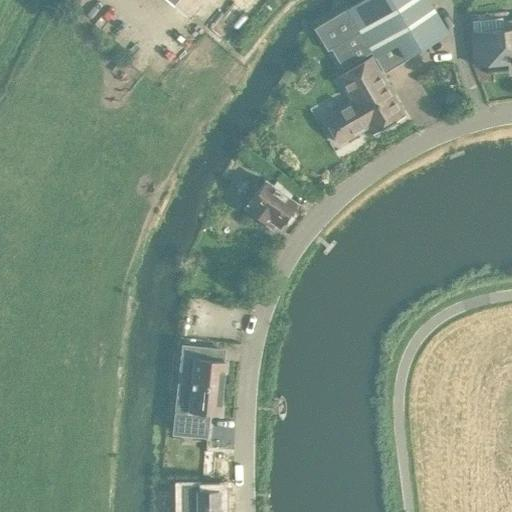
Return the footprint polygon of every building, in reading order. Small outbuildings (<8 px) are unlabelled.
[(449,33),(429,0),(366,0),(346,12),(383,73),(449,33)] [(511,21),(503,22),(504,30),(472,34),(476,67),(488,65),(489,72),(511,69),(511,21)] [(340,130),(345,139),(368,126),(373,134),(404,116),(370,58),(339,76),(354,101),(331,115),(336,124),(335,125),(339,131),(340,130)] [(281,229),(298,206),(266,182),(247,208),(268,225),(271,221),(281,229)] [(203,348),(184,346),(176,422),(209,425),(210,414),(221,415),(227,362),(202,359),(203,348)] [(204,452),(202,475),(213,476),(215,453),(204,452)] [(198,491),(219,491),(219,479),(198,479),(198,491)] [(219,511),(219,491),(198,491),(197,491),(196,511),(219,511)]
